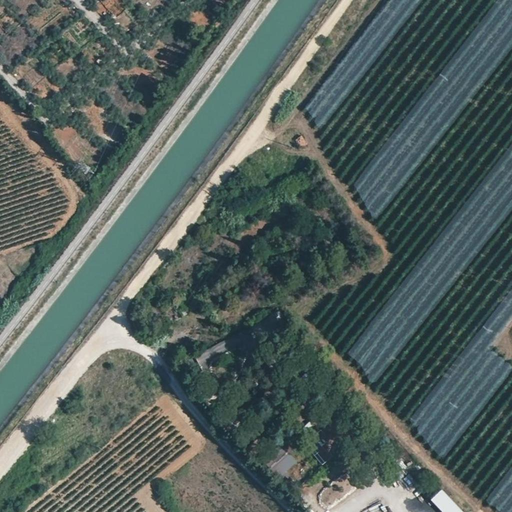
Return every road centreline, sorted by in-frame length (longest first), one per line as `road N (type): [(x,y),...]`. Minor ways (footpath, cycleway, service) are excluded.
road 1 (track): [(0,466),(347,0)]
road 2 (unclassified): [(117,314),(291,511)]
road 3 (track): [(101,211),(0,87)]
